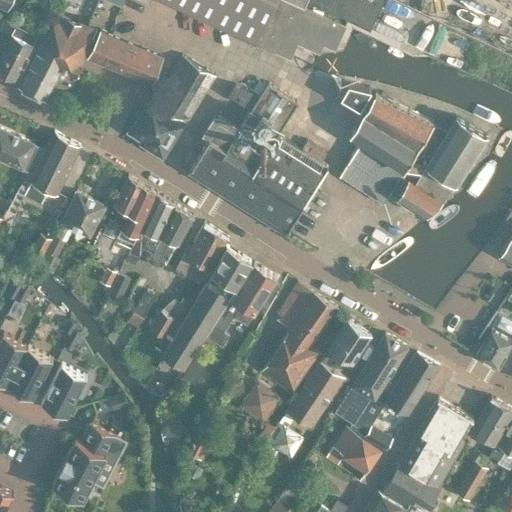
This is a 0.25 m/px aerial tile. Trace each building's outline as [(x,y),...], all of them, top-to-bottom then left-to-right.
[(0,0),(0,5),(7,8),(10,0),(0,0)] [(168,0),(289,56),(297,41),(319,51),(323,43),(334,48),(344,25),(304,7),(306,0),(309,0),(369,27),(381,0),(168,0)] [(90,37),(94,30),(55,11),(18,84),(46,97),(61,68),(76,75),(83,61),(82,60),(92,38),(90,37)] [(3,20),(0,24),(0,47),(1,48),(0,50),(0,69),(16,78),(33,44),(37,37),(19,28),(3,20)] [(91,58),(149,82),(161,56),(103,31),(91,58)] [(155,100),(184,117),(189,116),(215,73),(182,54),(155,100)] [(284,233),(327,165),(291,142),(277,133),(297,101),(267,82),(238,127),(222,117),(214,116),(202,134),(209,138),(187,172),(284,233)] [(340,95),(359,107),(370,88),(348,82),(340,95)] [(227,94),(243,104),(250,93),(233,84),(227,94)] [(382,202),(389,191),(431,123),(433,120),(374,93),(350,133),(348,137),(358,144),(338,174),(357,187),(358,186),(382,202)] [(176,134),(181,127),(181,124),(183,121),(149,99),(130,130),(129,129),(128,130),(143,140),(141,142),(162,155),(174,135),(176,134)] [(322,119),(346,134),(357,117),(339,105),(333,115),(327,111),(322,119)] [(431,123),(389,191),(396,195),(396,196),(423,213),(441,198),(442,199),(451,194),(448,187),(453,180),(456,182),(486,134),(455,115),(446,130),(431,123)] [(0,156),(34,172),(46,147),(0,126),(0,156)] [(57,191),(79,145),(80,143),(64,135),(54,129),(46,147),(34,172),(24,193),(40,201),(41,201),(48,187),(57,191)] [(129,173),(114,203),(120,206),(118,209),(127,214),(142,182),(129,173)] [(142,182),(127,214),(122,223),(117,234),(134,241),(158,192),(142,182)] [(61,220),(58,227),(68,232),(72,225),(89,234),(105,203),(75,188),(71,198),(60,220),(61,220)] [(158,192),(134,241),(130,250),(139,255),(143,246),(152,251),(175,202),(158,192)] [(194,214),(175,202),(152,251),(148,260),(157,264),(160,257),(170,237),(179,242),(194,214)] [(114,219),(122,223),(127,214),(118,209),(114,219)] [(106,216),(100,228),(116,235),(121,223),(114,219),(106,216)] [(202,275),(205,277),(229,236),(205,221),(187,252),(185,250),(175,268),(199,281),(202,275)] [(40,256),(50,237),(40,232),(30,251),(40,256)] [(56,255),(64,240),(54,234),(46,251),(56,255)] [(511,234),(499,255),(511,262),(511,234)] [(251,259),(226,243),(165,354),(184,365),(251,259)] [(254,260),(230,297),(207,334),(223,344),(230,333),(224,329),(234,314),(247,322),(277,275),(254,260)] [(109,283),(115,270),(107,267),(101,280),(109,283)] [(109,294),(119,299),(129,277),(119,272),(109,294)] [(14,297),(23,280),(15,275),(6,293),(14,297)] [(31,284),(23,280),(14,297),(22,301),(31,284)] [(310,344),(337,304),(298,280),(280,309),(282,311),(277,318),(291,327),(263,370),(294,391),(322,352),(310,344)] [(157,295),(147,289),(134,310),(144,316),(157,295)] [(26,303),(22,301),(18,300),(16,298),(8,313),(19,318),(26,303)] [(150,328),(165,336),(175,317),(161,308),(150,328)] [(480,340),(473,354),(497,367),(501,360),(511,339),(511,319),(496,310),(493,316),(483,330),(479,337),(478,339),(480,340)] [(280,420),(279,421),(287,426),(295,414),(312,425),(345,374),(335,367),(343,354),(353,361),(372,333),(347,317),(287,409),(280,420)] [(63,319),(50,345),(61,350),(63,345),(72,327),(74,324),(63,319)] [(63,345),(70,349),(80,331),(72,327),(63,345)] [(0,335),(0,379),(7,383),(27,344),(2,331),(0,335)] [(375,398),(409,346),(386,332),(335,411),(353,422),(351,426),(348,424),(326,458),(360,479),(381,446),(364,435),(371,424),(384,403),(375,398)] [(52,357),(27,344),(7,383),(32,396),(52,357)] [(440,364),(417,351),(387,399),(409,412),(440,364)] [(193,358),(182,375),(194,382),(204,365),(193,358)] [(40,400),(66,413),(86,374),(61,361),(40,400)] [(266,424),(282,399),(258,383),(242,408),(266,424)] [(127,403),(123,391),(108,396),(112,408),(127,403)] [(472,428),(497,442),(511,417),(511,406),(492,394),(472,428)] [(381,491),(415,511),(424,511),(440,487),(437,484),(463,439),(460,437),(472,416),(437,395),(399,461),(381,491)] [(511,417),(497,442),(491,452),(500,458),(498,462),(508,469),(511,461),(511,417)] [(82,498),(105,455),(115,461),(126,440),(89,421),(79,440),(74,437),(66,452),(59,467),(51,482),(82,498)] [(218,429),(202,421),(187,450),(202,458),(218,429)] [(371,424),(364,435),(381,446),(386,449),(393,438),(371,424)] [(457,492),(467,497),(469,499),(488,468),(476,460),(457,492)] [(197,479),(202,469),(192,463),(186,474),(197,479)] [(301,464),(269,511),(287,511),(313,473),(301,464)] [(511,481),(500,502),(511,508),(511,481)] [(0,511),(2,511),(13,492),(0,485),(0,511)] [(362,511),(415,511),(381,491),(377,489),(362,511)] [(342,511),(347,506),(336,498),(328,509),(320,504),(314,511),(342,511)]
